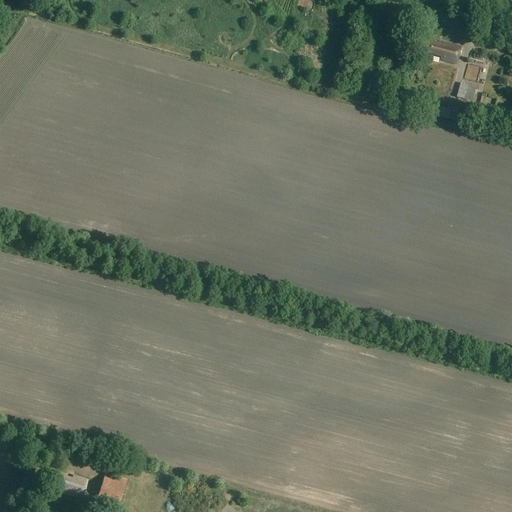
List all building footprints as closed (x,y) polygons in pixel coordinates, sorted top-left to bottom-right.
[(456,64),(461,48),(426,39),(422,52),(442,58),(441,60),(456,64)] [(472,103),(477,88),(461,84),(457,98),(472,103)] [(453,111),(433,105),(430,116),(463,126),(468,111),(454,107),(453,111)] [(109,459),(84,453),(83,460),(107,466),(109,459)] [(105,471),(96,500),(119,508),(128,479),(105,471)] [(70,479),(66,478),(67,476),(57,473),(51,491),(82,501),(88,481),(71,476),(70,479)] [(59,507),(62,500),(55,498),(53,504),(59,507)]
